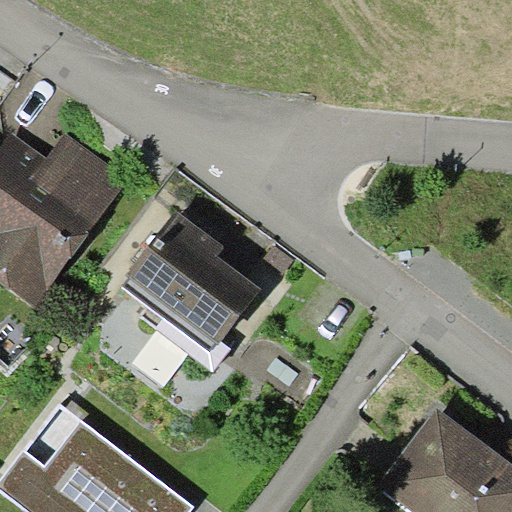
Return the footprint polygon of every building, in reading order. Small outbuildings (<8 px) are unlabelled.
[(0,282),(36,308),(130,179),(66,132),(48,157),(13,131),(0,148),(0,282)] [(178,209),(126,275),(129,277),(122,286),(210,354),(262,289),(219,255),(226,246),(178,209)] [(72,400),(66,407),(83,421),(89,413),(72,400)] [(60,403),(0,481),(0,490),(28,511),(188,511),(194,505),(83,421),(66,407),(60,403)] [(511,511),(511,462),(437,404),(377,481),(416,511),(511,511)]
